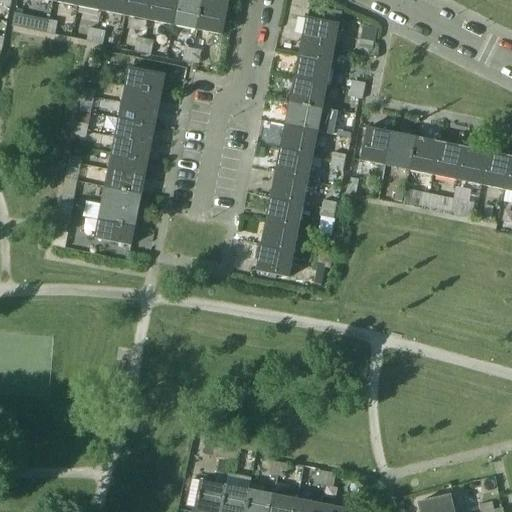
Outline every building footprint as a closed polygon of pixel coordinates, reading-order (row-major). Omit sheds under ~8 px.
[(102,0),(77,0),(76,7),(100,12),(102,0)] [(128,0),(102,0),(100,12),(125,17),(128,0)] [(152,0),(128,0),(125,17),(149,21),(152,0)] [(177,0),(152,0),(149,21),(172,26),(177,0)] [(202,0),(177,0),(172,26),(197,31),(202,0)] [(227,4),(209,0),(202,0),(197,31),(221,36),(227,4)] [(12,27),(20,28),(22,16),(15,14),(12,27)] [(341,27),(306,19),(298,56),(315,59),(317,47),(333,50),(335,42),(338,42),(341,27)] [(56,23),(48,22),(46,34),(54,36),(56,23)] [(371,48),(374,28),(362,26),(359,47),(371,48)] [(86,42),(94,43),(96,31),(88,29),(86,42)] [(104,32),(96,31),(94,43),(102,45),(104,32)] [(134,52),(142,53),(145,41),(136,39),(134,52)] [(152,42),(145,41),(142,53),(150,55),(152,42)] [(315,59),(298,56),(294,79),(326,86),(329,87),(333,71),(329,70),(333,50),(317,47),(315,59)] [(182,61),(190,63),(193,50),(185,49),(182,61)] [(200,52),(193,50),(190,63),(198,64),(200,52)] [(98,70),(100,64),(89,61),(87,68),(98,70)] [(96,81),(98,70),(87,68),(85,79),(96,81)] [(164,77),(128,69),(124,87),(160,94),(164,77)] [(326,86),(294,79),(289,102),(321,108),(326,86)] [(352,81),(350,90),(362,92),(364,83),(352,81)] [(160,94),(124,87),(121,103),(157,111),(160,94)] [(361,100),(362,92),(350,90),(348,98),(361,100)] [(93,98),(82,95),(80,102),(92,104),(93,98)] [(289,102),(285,125),(317,132),(331,135),(336,111),(321,108),(289,102)] [(157,111),(121,103),(118,120),(154,127),(157,111)] [(154,127),(118,120),(114,137),(150,144),(154,127)] [(317,132),(284,125),(279,151),(312,157),(317,132)] [(337,128),(336,136),(348,138),(350,130),(337,128)] [(86,131),(75,129),(74,136),(85,138),(86,131)] [(390,134),(366,129),(360,161),(384,166),(390,134)] [(414,139),(390,134),(384,166),(407,171),(414,139)] [(150,144),(114,137),(111,154),(147,161),(150,144)] [(439,144),(414,139),(407,171),(432,176),(439,144)] [(463,149),(439,144),(432,176),(457,181),(463,149)] [(488,154),(463,149),(457,181),(481,186),(488,154)] [(312,157),(279,151),(275,175),(307,181),(312,157)] [(147,161),(111,154),(107,171),(144,178),(147,161)] [(332,154),(331,161),(343,164),(345,156),(332,154)] [(511,159),(488,154),(481,186),(504,191),(511,159)] [(343,164),(331,161),(329,170),(341,172),(343,164)] [(79,165),(68,163),(67,169),(78,172),(79,165)] [(144,178),(107,171),(104,188),(140,195),(144,178)] [(307,181),(275,175),(270,199),(302,206),(307,181)] [(347,192),(355,193),(357,181),(350,179),(347,192)] [(140,195),(104,188),(101,205),(137,212),(140,195)] [(396,188),(393,201),(401,203),(404,190),(396,188)] [(63,191),(61,197),(73,199),(74,193),(63,191)] [(418,206),(426,208),(428,195),(420,194),(418,206)] [(453,200),(428,195),(426,208),(450,213),(453,200)] [(73,199),(61,197),(60,203),(71,205),(73,199)] [(302,206),(270,199),(265,223),(297,229),(302,206)] [(460,202),(453,200),(450,213),(458,214),(460,202)] [(323,201),(321,209),(334,211),(335,204),(323,201)] [(137,212),(101,205),(97,221),(134,229),(137,212)] [(485,206),(482,219),(490,220),(493,208),(485,206)] [(334,211),(321,209),(319,217),(332,220),(334,211)] [(134,229),(97,221),(94,239),(130,247),(134,229)] [(297,229),(265,223),(260,248),(292,254),(297,229)] [(67,227),(56,225),(54,231),(66,234),(67,227)] [(292,254),(260,248),(255,272),(288,278),(292,254)] [(331,262),(332,253),(320,251),(318,259),(331,262)] [(329,271),(331,262),(318,259),(316,268),(329,271)] [(232,448),(214,445),(212,458),(229,461),(232,448)] [(240,450),(232,448),(229,461),(237,463),(240,450)] [(268,475),(277,477),(280,465),(271,463),(268,475)] [(285,479),(287,466),(280,465),(277,477),(285,479)] [(316,485),(325,487),(328,474),(319,472),(316,485)] [(335,476),(328,474),(325,487),(332,488),(335,476)] [(224,487),(219,511),(243,511),(248,491),(250,479),(227,475),(224,487)] [(219,511),(224,487),(200,482),(192,480),(186,507),(194,509),(193,511),(219,511)] [(270,511),(273,496),(248,491),(243,511),(270,511)] [(453,495),(417,504),(419,511),(453,511),(457,511),(453,495)] [(296,511),(298,501),(273,496),(270,511),(296,511)] [(320,511),(321,506),(298,501),(296,511),(320,511)] [(484,511),(493,510),(491,503),(479,506),(479,511),(484,511)]
